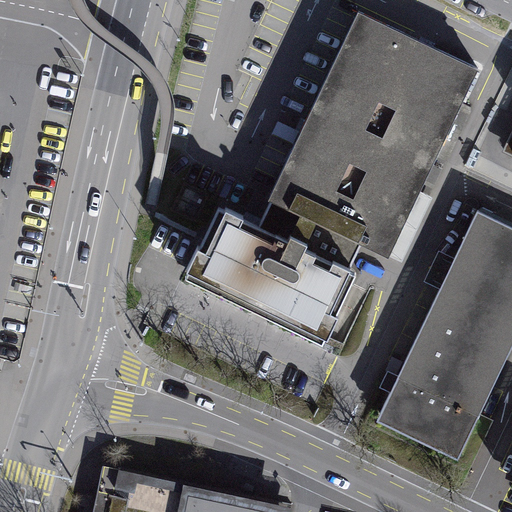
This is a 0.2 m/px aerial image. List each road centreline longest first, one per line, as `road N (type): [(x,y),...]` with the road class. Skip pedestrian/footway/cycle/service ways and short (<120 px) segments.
road 1 (tertiary): [(424,511),(155,392),(59,376)]
road 2 (tertiary): [(59,376),(144,0)]
road 3 (tertiary): [(22,511),(59,376)]
